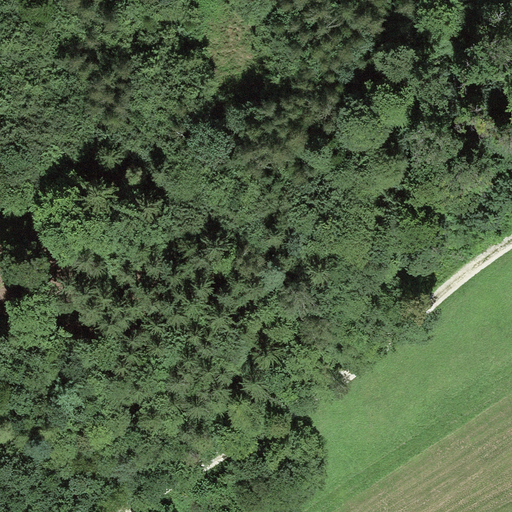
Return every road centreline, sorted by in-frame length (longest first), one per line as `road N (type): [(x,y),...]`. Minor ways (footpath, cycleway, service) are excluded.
road 1 (track): [(511,241),(472,264),(351,371),(123,511)]
road 2 (track): [(0,242),(223,107)]
